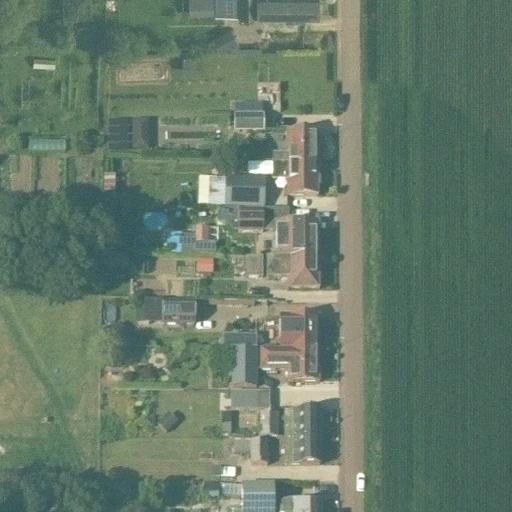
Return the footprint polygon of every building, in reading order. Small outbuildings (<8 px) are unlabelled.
[(298,17),(317,17),(316,0),(213,0),(214,16),(236,16),(236,17),(284,17),(284,22),(298,22),(298,17)] [(210,38),(218,53),(237,43),(229,28),(210,38)] [(181,72),(201,72),(202,56),(181,56),(181,72)] [(119,62),(119,79),(159,79),(159,63),(119,62)] [(234,106),(233,116),(234,135),(263,135),(263,116),(259,116),(259,106),(234,106)] [(148,122),(132,122),(132,152),(148,152),(148,122)] [(283,165),(317,165),(317,133),(286,133),(286,155),(272,155),(272,165),(283,165)] [(317,197),(317,165),(283,165),(272,165),(272,182),(286,182),(286,197),(317,197)] [(224,211),(263,212),(264,211),(265,179),(225,178),(225,181),(200,180),(199,208),(224,209),(224,211)] [(224,211),(218,211),(218,225),(237,225),(237,235),(263,235),(263,212),(224,211)] [(284,258),(318,258),(318,225),(274,225),(274,258),(284,258)] [(216,257),(216,244),(207,244),(207,230),(194,230),(194,237),(167,236),(167,256),(180,256),(195,257),(216,257)] [(124,249),(119,238),(108,243),(113,254),(124,249)] [(102,269),(126,269),(126,256),(102,256),(102,269)] [(262,280),(262,258),(246,258),(246,280),(262,280)] [(319,291),(318,258),(284,258),(274,258),(274,259),(266,259),(266,279),(286,279),(286,291),(319,291)] [(197,262),(197,275),(212,275),(213,263),(197,262)] [(194,327),(194,302),(162,302),(162,327),(194,327)] [(279,351),(319,351),(319,318),(279,318),(279,351)] [(230,389),(256,390),(257,351),(230,351),(230,389)] [(319,384),(319,351),(279,351),(259,351),(259,372),(287,372),(287,384),(319,384)] [(269,394),(230,394),(230,412),(269,412),(269,394)] [(284,439),(319,439),(319,412),(284,412),(284,439)] [(277,440),(277,439),(277,415),(260,414),(260,439),(277,440)] [(167,415),(157,426),(166,435),(176,423),(167,415)] [(221,438),(230,438),(230,415),(221,415),(221,438)] [(319,467),(319,439),(284,439),(284,467),(319,467)] [(249,443),(234,443),(234,455),(249,455),(249,467),(267,467),(267,443),(249,443)] [(211,469),(211,478),(234,479),(234,470),(211,469)] [(319,511),(319,507),(273,507),(273,486),(241,487),(241,488),(221,486),(221,498),(241,499),(240,511),(319,511)] [(62,502),(44,503),(44,510),(50,510),(50,511),(77,511),(77,502),(62,502)]
